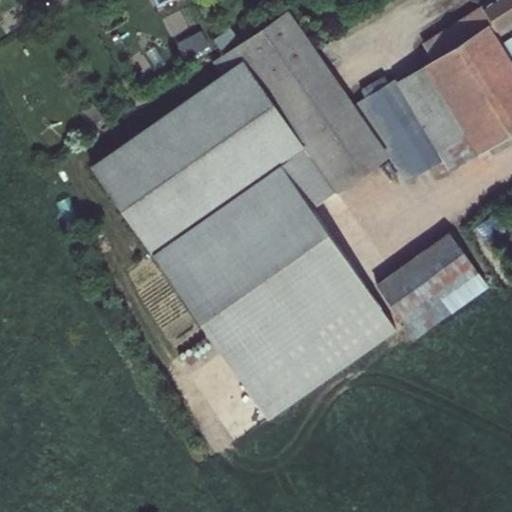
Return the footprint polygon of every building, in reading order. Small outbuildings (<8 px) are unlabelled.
[(453,167),(488,147),(493,153),(511,139),(511,44),(503,50),(493,34),(511,21),(511,0),(494,0),(425,45),(435,60),(399,81),(397,77),(389,82),(384,76),(361,90),(366,97),(353,105),(387,155),(406,182),(427,167),(432,174),(449,163),(453,167)] [(235,45),(335,190),(387,155),(353,105),(316,52),(287,10),(235,45)] [(241,63),(90,168),(151,255),(282,164),(316,212),(336,198),(241,63)] [(280,173),(154,260),(270,422),(398,335),(280,173)] [(413,336),(487,285),(449,232),(377,284),(413,336)]
